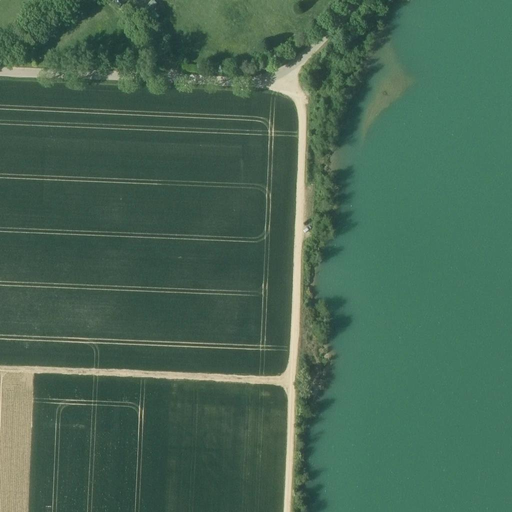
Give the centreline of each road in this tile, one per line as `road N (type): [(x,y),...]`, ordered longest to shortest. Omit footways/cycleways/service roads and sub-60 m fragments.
road 1 (unclassified): [(360,0),(295,67),(263,82),(0,71)]
road 2 (track): [(286,511),(302,120)]
road 3 (track): [(0,374),(291,386)]
